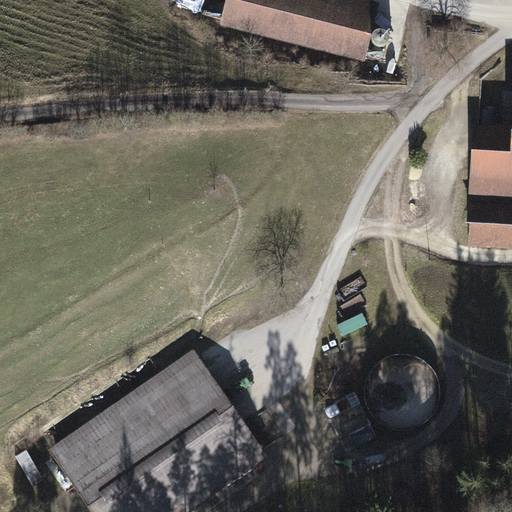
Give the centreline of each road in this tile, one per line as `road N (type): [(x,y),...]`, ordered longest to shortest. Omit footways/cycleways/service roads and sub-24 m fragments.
road 1 (unclassified): [(511,21),(415,116),(361,198),(304,344),(262,375)]
road 2 (track): [(430,101),(137,98),(0,118)]
road 3 (track): [(511,370),(467,359),(426,324),(396,262),(394,192),(415,116)]
